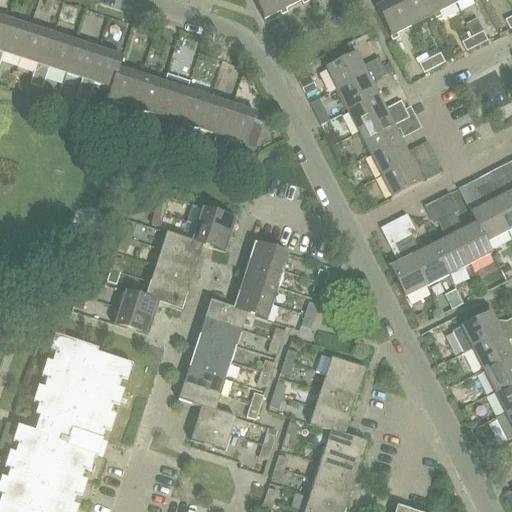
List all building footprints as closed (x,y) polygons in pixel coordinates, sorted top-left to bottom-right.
[(287,14),(285,10),(279,0),(251,0),(263,21),(279,13),(281,17),(287,14)] [(309,3),(307,0),(279,0),(285,10),(301,2),(303,6),(309,3)] [(397,35),(412,27),(398,0),(393,0),(375,10),(392,42),(399,39),(397,35)] [(430,23),(435,20),(425,0),(398,0),(412,27),(428,19),(430,23)] [(439,13),(455,5),(452,0),(425,0),(435,20),(441,17),(439,13)] [(0,62),(3,55),(19,60),(29,30),(6,22),(0,41),(0,62)] [(41,71),(52,37),(29,30),(19,60),(36,66),(35,69),(41,71)] [(482,34),(472,39),(476,48),(487,42),(482,34)] [(35,69),(32,77),(44,82),(48,70),(65,75),(75,44),(52,37),(41,71),(35,69)] [(472,39),(462,44),(466,53),(476,48),(472,39)] [(87,86),(98,52),(75,44),(65,75),(81,81),(80,84),(87,86)] [(80,84),(78,92),(90,96),(94,85),(110,90),(111,90),(117,71),(118,71),(122,60),(98,52),(87,86),(80,84)] [(336,92),(382,68),(378,60),(362,68),(355,55),(325,70),(336,92)] [(440,55),(429,61),(434,70),(444,64),(440,55)] [(429,61),(419,66),(423,75),(434,70),(429,61)] [(347,114),(377,98),(370,85),(386,77),(382,68),(336,92),(347,114)] [(140,78),(118,71),(117,71),(111,90),(110,90),(106,101),(124,107),(123,110),(129,112),(140,78)] [(32,77),(29,86),(42,90),(44,82),(32,77)] [(175,127),(186,93),(189,84),(166,77),(163,86),(153,117),(170,122),(169,125),(175,127)] [(123,110),(120,119),(133,123),(137,111),(153,117),(163,86),(140,78),(129,112),(123,110)] [(310,78),(299,84),(305,96),(316,90),(310,78)] [(78,92),(75,101),(87,105),(90,96),(78,92)] [(169,125),(166,134),(178,138),(182,126),(199,131),(209,100),(186,93),(175,127),(169,125)] [(358,135),(404,111),(400,103),(384,111),(377,98),(347,114),(358,135)] [(221,142),(232,108),(209,100),(199,131),(216,137),(214,140),(221,142)] [(214,140),(212,148),(224,152),(228,141),(246,146),(256,116),(232,108),(221,142),(214,140)] [(393,128),(409,120),(414,117),(409,109),(404,111),(358,135),(369,157),(399,141),(393,128)] [(120,119),(118,127),(130,131),(133,123),(120,119)] [(166,134),(163,142),(176,146),(178,138),(166,134)] [(428,144),(422,146),(406,154),(399,141),(369,157),(380,178),(432,152),(428,144)] [(212,148),(209,157),(221,161),(224,152),(212,148)] [(415,171),(431,163),(436,160),(432,152),(380,178),(391,200),(422,185),(415,171)] [(511,230),(511,192),(500,199),(488,176),(480,180),(507,233),(511,230)] [(492,241),(507,233),(480,180),(471,185),(483,207),(469,214),(475,225),(484,241),(485,244),(486,244),(492,241)] [(158,202),(154,214),(164,216),(167,205),(158,202)] [(186,224),(196,227),(231,238),(236,221),(191,207),(186,224)] [(154,214),(151,225),(160,228),(164,216),(154,214)] [(475,225),(462,231),(454,215),(446,220),(457,241),(469,266),(491,255),(486,244),(485,244),(484,241),(475,225)] [(419,253),(412,239),(416,237),(406,217),(393,224),(402,242),(426,288),(448,277),(432,247),(419,253)] [(469,266),(457,241),(446,220),(437,224),(445,240),(444,241),(432,247),(448,277),(469,266)] [(125,227),(121,239),(130,242),(134,230),(125,227)] [(225,255),(231,238),(196,227),(190,243),(202,247),(202,248),(225,255)] [(190,243),(185,241),(158,232),(152,249),(160,252),(197,264),(202,248),(202,247),(190,243)] [(121,239),(117,251),(126,254),(130,242),(121,239)] [(404,299),(426,288),(402,242),(394,246),(402,262),(389,269),(404,299)] [(288,256),(287,256),(254,245),(248,262),(283,273),(288,256)] [(192,280),(197,264),(160,252),(155,268),(192,280)] [(114,260),(110,272),(120,275),(123,263),(114,260)] [(278,290),(283,273),(248,262),(243,278),(278,290)] [(186,296),(192,280),(155,268),(150,284),(186,296)] [(506,281),(511,277),(511,269),(511,268),(501,273),(505,281),(506,281)] [(110,272),(107,284),(116,287),(120,275),(110,272)] [(319,272),(315,284),(324,287),(328,275),(319,272)] [(272,306),(278,290),(243,278),(237,295),(272,306)] [(181,313),(186,296),(150,284),(144,300),(144,301),(158,305),(158,306),(181,313)] [(315,284),(311,295),(320,298),(324,287),(315,284)] [(81,286),(77,297),(86,300),(90,289),(81,286)] [(144,301),(144,300),(124,293),(118,310),(153,322),(158,306),(158,305),(144,301)] [(267,323),(272,306),(237,295),(232,311),(246,316),(267,323)] [(77,297),(73,310),(82,313),(86,300),(77,297)] [(232,311),(210,303),(204,320),(241,332),(246,316),(232,311)] [(309,305),(305,317),(314,320),(318,307),(309,305)] [(148,339),(153,322),(118,310),(113,327),(148,339)] [(471,351),(511,330),(511,319),(497,327),(490,314),(453,333),(464,355),(471,351)] [(305,317),(301,328),(310,331),(314,320),(305,317)] [(236,348),(241,332),(204,320),(199,336),(236,348)] [(275,330),(271,342),(280,345),(284,333),(275,330)] [(482,373),(511,357),(511,355),(506,344),(511,340),(511,330),(471,351),(482,373)] [(230,365),(236,348),(199,336),(193,353),(230,365)] [(428,348),(429,348),(436,344),(435,342),(432,337),(425,341),(424,341),(428,348)] [(34,433),(23,430),(15,456),(0,500),(0,511),(70,511),(89,456),(85,454),(88,443),(94,445),(95,441),(101,443),(126,365),(89,353),(90,349),(60,339),(35,417),(39,418),(34,433)] [(271,342),(268,354),(277,357),(280,345),(271,342)] [(225,381),(230,365),(193,353),(188,369),(225,381)] [(288,353),(284,364),(293,367),(296,356),(288,353)] [(365,372),(330,360),(320,357),(315,374),(325,377),(359,389),(365,372)] [(493,394),(511,384),(511,357),(482,373),(493,394)] [(265,362),(261,375),(269,378),(273,365),(265,362)] [(284,364),(280,377),(289,379),(293,367),(284,364)] [(220,397),(225,381),(188,369),(183,386),(220,397)] [(261,375),(257,386),(266,389),(269,378),(261,375)] [(354,405),(359,389),(325,377),(319,394),(354,405)] [(504,416),(511,411),(511,384),(493,394),(504,415),(504,416)] [(276,385),(273,397),(282,400),(285,388),(276,385)] [(214,414),(215,413),(220,397),(183,386),(177,402),(200,410),(200,409),(214,414)] [(455,399),(462,395),(459,388),(451,392),(455,399)] [(349,421),(354,405),(319,394),(314,410),(349,421)] [(254,396),(250,407),(259,410),(263,399),(254,396)] [(273,397),(269,409),(278,412),(282,400),(273,397)] [(250,407),(246,420),(255,423),(259,410),(250,407)] [(235,420),(215,413),(214,414),(200,409),(200,410),(195,426),(230,437),(235,420)] [(343,438),(344,437),(349,421),(314,410),(308,427),(329,434),(329,433),(343,438)] [(507,442),(511,439),(511,411),(504,416),(504,415),(496,420),(507,442)] [(23,430),(7,424),(0,445),(0,451),(15,456),(23,430)] [(289,425),(285,437),(294,440),(298,428),(289,425)] [(224,454),(230,437),(195,426),(190,443),(224,454)] [(366,445),(344,437),(343,438),(329,433),(329,434),(324,449),(361,461),(366,445)] [(266,435),(262,447),(271,450),(272,450),(275,438),(266,435)] [(285,437),(281,449),(290,452),(294,440),(285,437)] [(294,440),(290,452),(296,454),(300,442),(294,440)] [(262,447),(258,459),(268,462),(272,450),(271,450),(262,447)] [(356,478),(361,461),(324,449),(319,466),(356,478)] [(278,458),(274,469),(283,472),(287,461),(278,458)] [(350,494),(356,478),(319,466),(313,482),(350,494)] [(274,469),(270,482),(279,485),(283,472),(274,469)] [(345,511),(350,494),(313,482),(308,499),(345,511)] [(267,494),(264,502),(272,505),(275,497),(267,494)] [(344,511),(345,511),(308,499),(303,511),(344,511)] [(264,502),(260,511),(270,511),(272,505),(264,502)]
